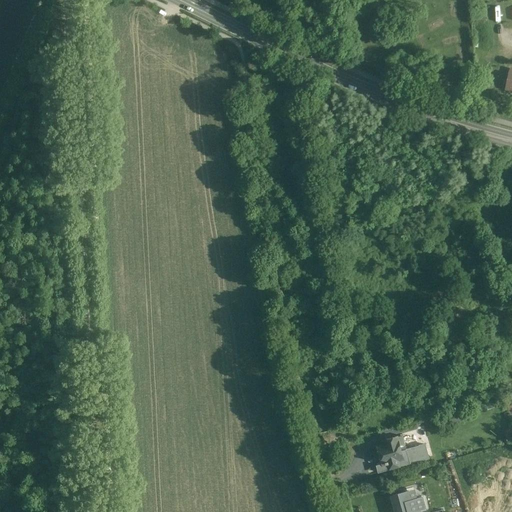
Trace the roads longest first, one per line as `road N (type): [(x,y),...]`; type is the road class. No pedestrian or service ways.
road 1 (unclassified): [(95,511),(70,0)]
road 2 (secondary): [(178,0),(401,105),(511,141)]
